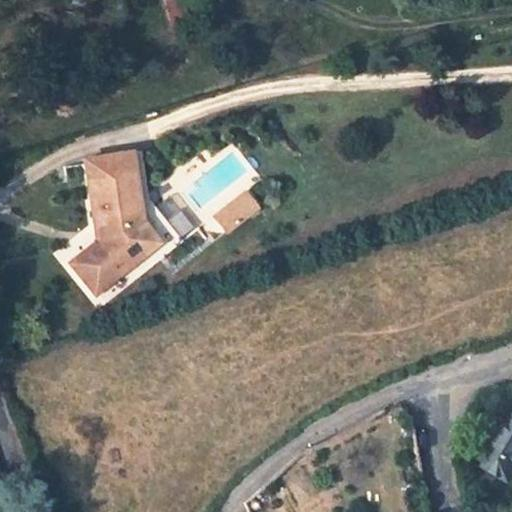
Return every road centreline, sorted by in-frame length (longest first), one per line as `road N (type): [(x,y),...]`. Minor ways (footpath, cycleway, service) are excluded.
road 1 (residential): [(227,511),(289,451),(357,408),(428,382)]
road 2 (track): [(511,12),(383,26),(309,0)]
road 3 (residential): [(428,382),(449,511)]
